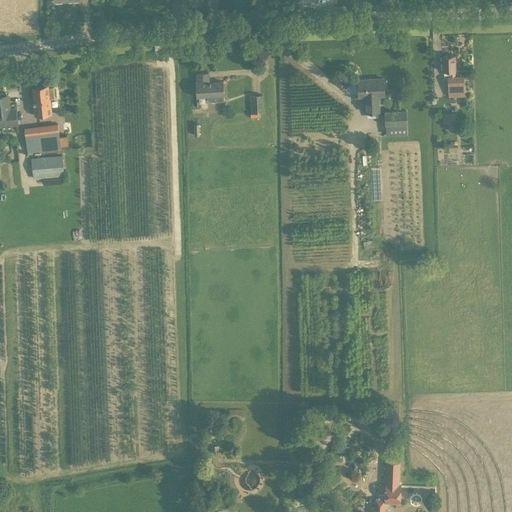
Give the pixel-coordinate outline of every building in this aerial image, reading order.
[(442,56),(443,71),(449,71),(449,76),(448,76),(449,91),(464,90),(463,76),(455,76),(454,70),(455,70),(455,56),(442,56)] [(208,101),(224,100),(223,81),(209,82),(209,73),(196,74),(197,81),(196,81),(197,97),(207,96),(208,101)] [(359,97),(364,96),(365,113),(380,112),(379,96),(384,95),(383,78),(358,79),(359,97)] [(52,114),(48,86),(32,88),(35,116),(52,114)] [(0,126),(18,124),(16,108),(9,109),(7,94),(4,94),(4,93),(0,93),(0,126)] [(251,112),(252,112),(253,118),(260,117),(260,112),(264,111),(263,94),(250,95),(251,112)] [(385,125),(386,125),(386,135),(407,134),(407,124),(407,110),(384,111),(385,125)] [(447,128),(457,128),(456,113),(442,113),(442,122),(447,122),(447,128)] [(40,126),(43,151),(61,149),(58,123),(39,125),(40,126)] [(27,153),(43,151),(40,126),(39,125),(24,127),(27,153)] [(62,155),(57,155),(57,151),(31,154),(33,178),(64,176),(62,155)] [(385,483),(398,483),(399,483),(400,462),(386,461),(385,483)] [(398,495),(398,484),(389,483),(389,494),(386,494),(386,495),(378,494),(378,498),(375,498),(374,507),(373,507),(372,508),(372,509),(371,510),(371,511),(384,511),(384,503),(400,504),(400,495),(398,495)]
